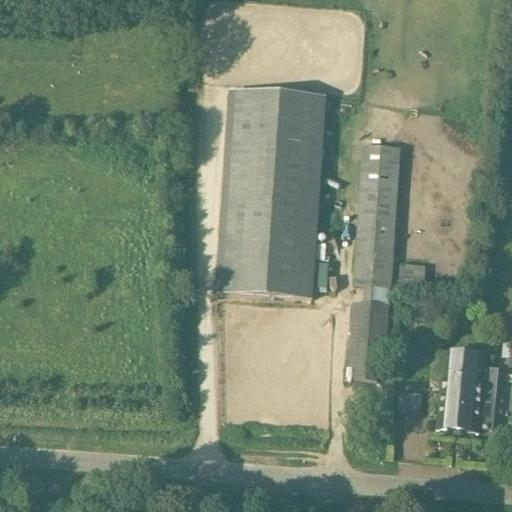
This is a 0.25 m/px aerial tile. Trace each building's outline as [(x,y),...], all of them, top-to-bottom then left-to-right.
[(215,297),(312,303),(325,101),(229,95),(215,297)] [(353,290),(391,292),(401,152),(362,150),(353,290)] [(407,267),(406,286),(425,286),(425,267),(407,267)] [(379,373),(385,373),(389,308),(352,306),(348,371),(354,372),(353,384),(378,385),(379,373)] [(481,402),(498,404),(500,374),(483,372),(484,357),(445,354),(438,433),(477,437),(481,402)] [(396,414),(407,414),(407,395),(396,395),(396,414)] [(408,395),(407,415),(421,415),(421,396),(408,395)]
